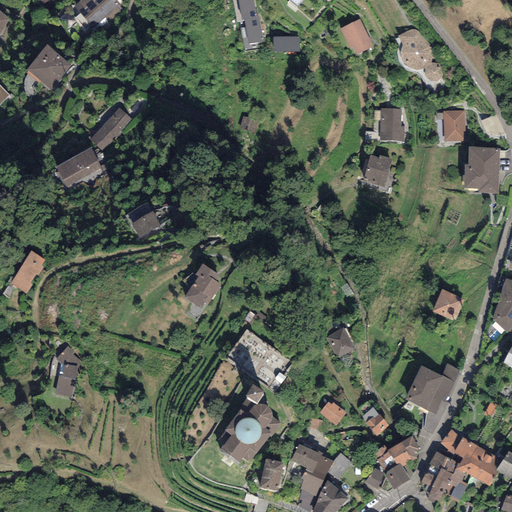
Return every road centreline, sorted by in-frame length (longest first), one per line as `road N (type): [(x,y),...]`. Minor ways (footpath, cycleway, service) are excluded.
road 1 (residential): [(511,225),(464,382),(426,461),(409,488),(372,511)]
road 2 (residential): [(416,0),(511,136)]
